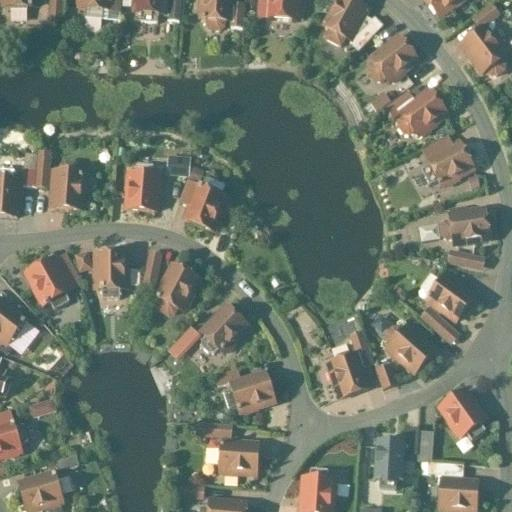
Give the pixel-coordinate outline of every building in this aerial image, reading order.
[(33,0),(1,0),(1,7),(3,7),(3,10),(10,10),(10,13),(27,13),(27,10),(29,10),(29,11),(31,11),(31,10),(33,10),(33,0)] [(61,0),(51,0),(51,9),(61,9),(61,0)] [(109,0),(77,0),(77,8),(79,8),(79,11),(85,12),(85,22),(102,23),(102,13),(109,14),(109,7),(111,7),(111,4),(110,4),(109,0)] [(165,0),(133,0),(133,12),(135,12),(134,16),(141,16),(140,26),(157,27),(158,18),(164,18),(165,5),(167,5),(167,3),(165,2),(165,0)] [(232,0),(202,0),(202,2),(200,2),(199,19),(201,19),(201,23),(203,23),(202,24),(205,24),(205,23),(207,23),(207,30),(210,34),(219,35),(224,31),(224,25),(230,25),(232,8),(232,0)] [(298,0),(268,0),(268,4),(266,4),(265,18),(267,18),(267,21),(297,24),(298,0)] [(367,13),(342,0),(340,0),(324,30),(329,34),(325,42),(340,50),(345,42),(350,45),(367,13)] [(423,0),(439,21),(453,10),(454,12),(465,3),(464,1),(466,0),(423,0)] [(244,9),(232,8),(230,25),(230,32),(242,32),(244,9)] [(61,9),(51,9),(50,21),(60,21),(61,9)] [(492,10),(473,24),(479,33),(498,19),(492,10)] [(374,22),(358,39),(366,47),(383,30),(374,22)] [(484,31),(460,49),(482,78),(487,74),(490,79),(496,80),(503,74),(504,69),(500,64),(505,60),(503,57),(505,56),(496,45),(495,46),(484,31)] [(358,39),(349,48),(358,56),(366,47),(358,39)] [(398,41),(370,64),(374,69),(369,73),(369,78),(374,85),(380,86),(385,82),(389,87),(392,85),(393,86),(404,77),(403,76),(417,65),(398,41)] [(400,116),(404,121),(398,125),(398,131),(403,138),(409,139),(414,135),(418,140),(420,138),(422,140),(435,129),(434,128),(446,119),(428,95),(414,106),(400,116)] [(414,106),(408,97),(394,108),(400,116),(414,106)] [(394,108),(385,114),(392,122),(400,116),(394,108)] [(459,147),(427,164),(430,169),(421,174),(429,189),(438,185),(439,187),(438,187),(439,189),(440,189),(441,190),(444,189),(445,190),(458,184),(457,182),(473,174),(459,147)] [(49,156),(39,155),(38,167),(48,168),(49,156)] [(169,159),(168,177),(189,178),(190,160),(169,159)] [(74,167),(65,166),(60,170),(60,176),(54,176),(51,211),(81,214),(82,196),(84,196),(85,182),(83,182),(84,178),(77,178),(78,171),(74,167)] [(48,168),(38,167),(36,191),(46,192),(48,168)] [(127,176),(124,212),(158,214),(160,179),(150,178),(150,172),(137,171),(137,177),(127,176)] [(14,176),(0,174),(0,184),(14,185),(14,176)] [(0,184),(0,219),(17,221),(20,186),(14,185),(0,184)] [(199,190),(188,185),(180,207),(190,210),(197,190),(199,191),(199,190)] [(199,190),(199,191),(197,190),(190,210),(185,224),(212,234),(219,218),(221,218),(226,205),(224,204),(225,201),(201,192),(202,191),(199,190)] [(484,214),(449,219),(450,225),(444,227),(440,231),(442,240),(446,243),(453,242),(454,249),(457,248),(458,250),(474,247),(474,245),(489,243),(484,214)] [(149,254),(142,288),(158,291),(165,257),(149,254)] [(461,258),(449,256),(447,266),(459,269),(461,258)] [(87,257),(75,260),(79,276),(91,273),(87,257)] [(125,258),(96,258),(96,275),(94,275),(94,289),(96,289),(96,293),(101,293),(101,295),(102,295),(102,303),(119,303),(119,293),(125,293),(125,290),(127,290),(127,273),(125,273),(125,258)] [(484,264),(461,258),(459,269),(482,274),(484,264)] [(51,262),(25,276),(46,312),(72,297),(51,262)] [(180,266),(163,296),(167,299),(164,305),(165,314),(174,319),(184,317),(187,311),(193,314),(211,284),(180,266)] [(473,301),(444,280),(430,301),(428,300),(427,302),(428,303),(427,304),(430,306),(429,308),(440,316),(441,315),(456,325),(473,301)] [(25,325),(0,305),(0,345),(3,348),(4,346),(7,348),(11,343),(13,345),(24,331),(21,329),(22,328),(23,329),(25,327),(24,326),(25,325)] [(233,308),(208,334),(233,357),(257,331),(233,308)] [(437,321),(430,329),(438,336),(445,328),(437,321)] [(458,340),(445,328),(438,336),(451,348),(458,340)] [(192,330),(166,354),(175,363),(201,340),(192,330)] [(434,355),(407,331),(403,336),(398,332),(392,332),(386,339),(387,345),(391,349),(387,353),(390,356),(389,357),(399,367),(401,365),(414,377),(434,355)] [(360,336),(350,339),(354,351),(364,348),(360,336)] [(364,348),(354,351),(357,358),(362,373),(372,370),(364,348)] [(357,358),(329,368),(330,372),(328,372),(333,386),(335,385),(340,402),(369,392),(362,373),(357,358)] [(0,401),(3,403),(11,373),(0,369),(0,401)] [(389,370),(376,375),(383,393),(396,389),(389,370)] [(237,375),(223,379),(226,390),(231,389),(240,385),(237,375)] [(240,385),(231,389),(232,394),(223,397),(229,414),(238,411),(238,413),(237,413),(238,415),(239,415),(240,417),(243,416),(244,418),(257,413),(256,411),(274,406),(264,378),(240,385)] [(469,392),(436,411),(456,445),(469,438),(472,444),(487,436),(482,428),(487,424),(469,392)] [(54,402),(29,408),(32,421),(57,414),(54,402)] [(0,478),(5,477),(3,466),(22,460),(8,415),(0,417),(0,478)] [(212,430),(196,429),(195,439),(211,440),(212,430)] [(232,431),(212,430),(211,440),(231,442),(232,431)] [(402,485),(403,445),(374,444),(373,484),(382,484),(382,492),(393,492),(393,485),(402,485)] [(257,449),(222,447),(222,448),(220,448),(220,451),(222,451),(221,453),(218,453),(217,470),(220,470),(220,476),(223,476),(223,478),(237,479),(237,477),(255,479),(257,449)] [(439,468),(427,467),(427,479),(438,479),(439,468)] [(463,469),(439,468),(438,479),(462,481),(463,469)] [(53,477),(19,487),(25,511),(40,511),(44,511),(47,511),(58,509),(58,507),(61,506),(60,500),(63,499),(58,483),(55,483),(54,482),(55,481),(55,479),(53,479),(53,477)] [(330,511),(332,482),(303,480),(300,511),(330,511)] [(475,511),(477,486),(441,484),(441,490),(437,490),(436,507),(440,507),(439,511),(475,511)] [(177,489),(177,502),(204,503),(204,490),(177,489)]
